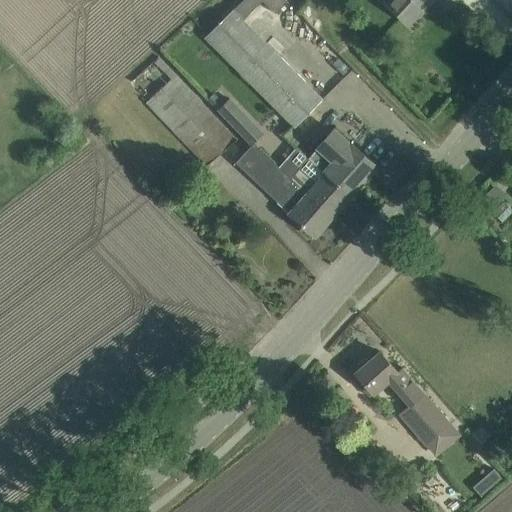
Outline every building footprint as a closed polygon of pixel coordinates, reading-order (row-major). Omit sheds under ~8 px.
[(294,126),(322,98),(243,19),(263,0),(276,13),(288,1),(287,0),(243,0),(233,9),(205,37),(294,126)] [(388,0),(386,2),(409,24),(431,0),(388,0)] [(147,101),(145,103),(207,166),(237,137),(176,73),(171,78),(166,83),(162,87),(154,94),(149,99),(147,101)] [(215,92),(208,99),(251,144),(253,142),(254,142),(263,131),(230,97),(224,102),(215,92)] [(325,172),(351,194),(377,165),(350,142),(334,129),(309,157),(325,172)] [(254,143),(236,162),(278,201),(278,202),(284,195),(295,205),(289,213),(315,236),(334,214),(290,177),(282,169),(278,166),(254,143)] [(300,167),(290,177),(334,214),(351,194),(325,172),(317,182),(300,167)] [(490,190),(476,204),(487,215),(501,201),(490,190)] [(360,369),(356,372),(365,382),(361,386),(370,396),(389,380),(410,404),(400,413),(426,444),(451,423),(402,367),(398,371),(380,351),(369,361),(367,358),(364,358),(358,364),(358,366),(360,369)] [(494,468),(485,476),(493,485),(502,477),(494,468)]
